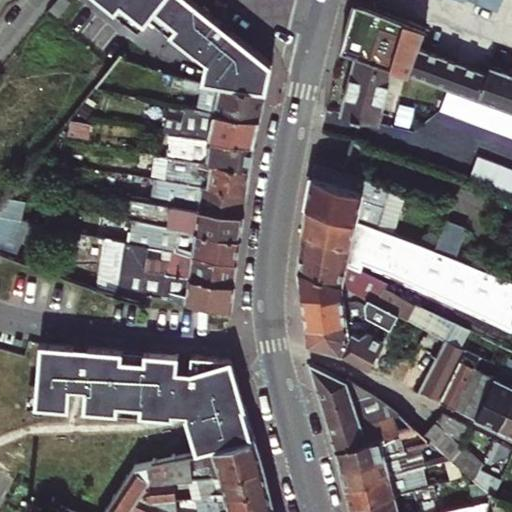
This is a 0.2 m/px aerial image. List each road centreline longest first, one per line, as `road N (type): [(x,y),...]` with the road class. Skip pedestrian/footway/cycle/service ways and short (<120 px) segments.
road 1 (secondary): [(273,340),(275,220),(313,43)]
road 2 (residential): [(273,340),(86,331),(0,313)]
road 3 (unknown): [(296,117),(425,155),(511,152)]
road 4 (secondary): [(312,511),(273,340)]
